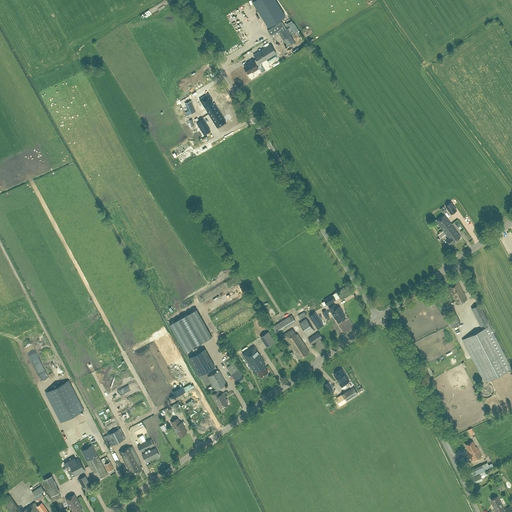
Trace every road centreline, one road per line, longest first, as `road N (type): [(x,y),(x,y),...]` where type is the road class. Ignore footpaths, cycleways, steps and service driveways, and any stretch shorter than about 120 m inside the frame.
road 1 (unclassified): [(179,0),(377,317)]
road 2 (tertiary): [(131,497),(377,317)]
road 3 (unclassified): [(477,511),(381,315)]
road 4 (tertiary): [(381,315),(511,219)]
